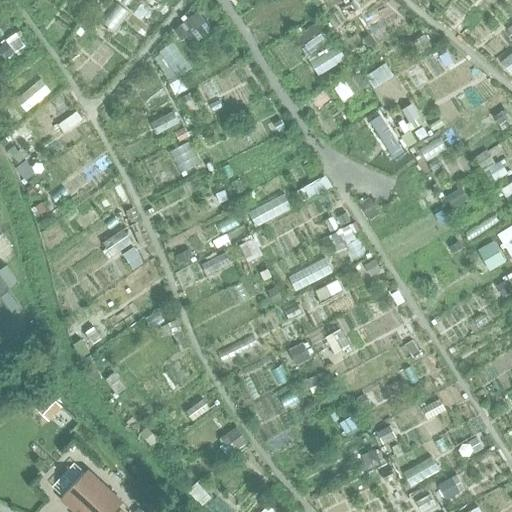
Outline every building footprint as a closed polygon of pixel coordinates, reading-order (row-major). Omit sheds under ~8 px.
[(125,2),(105,17),(113,27),(133,12),(125,2)] [(202,9),(188,18),(200,37),(214,28),(202,9)] [(343,63),(328,22),(302,31),(316,72),(343,63)] [(1,43),(14,59),(33,43),(19,27),(1,43)] [(160,46),(171,75),(190,68),(179,39),(160,46)] [(378,88),(398,75),(389,61),(369,74),(378,88)] [(179,93),(192,87),(185,74),(172,80),(179,93)] [(347,74),(334,83),(347,101),(360,92),(347,74)] [(44,75),(19,97),(30,111),(55,89),(44,75)] [(0,89),(0,117),(9,114),(0,89)] [(415,104),(403,108),(409,128),(422,124),(415,104)] [(386,106),(370,113),(390,159),(406,152),(386,106)] [(165,132),(183,118),(174,107),(156,120),(165,132)] [(65,133),(87,119),(81,109),(58,123),(65,133)] [(426,145),(430,156),(448,148),(444,138),(426,145)] [(203,165),(194,140),(176,146),(184,171),(203,165)] [(511,173),(503,161),(491,169),(501,183),(511,175),(511,173)] [(22,166),(22,176),(41,177),(41,167),(22,166)] [(301,186),(307,200),(336,187),(330,173),(301,186)] [(253,211),(262,225),(295,204),(286,189),(253,211)] [(426,208),(441,201),(436,191),(421,198),(426,208)] [(115,254),(137,240),(128,226),(106,240),(115,254)] [(511,226),(478,246),(491,270),(511,258),(511,226)] [(253,252),(264,249),(261,236),(250,238),(253,252)] [(299,286),(336,271),(330,257),(293,272),(299,286)] [(6,266),(0,270),(0,277),(9,291),(19,284),(6,266)] [(0,297),(0,298),(9,291),(0,277),(0,297)] [(324,297),(345,287),(340,277),(320,288),(324,297)] [(9,291),(0,298),(13,316),(23,309),(9,291)] [(0,297),(0,317),(3,322),(13,316),(0,298),(0,297)] [(342,329),(330,332),(335,352),(347,349),(342,329)] [(310,341),(296,346),(300,360),(315,355),(310,341)] [(196,417),(213,407),(207,398),(190,408),(196,417)] [(358,414),(343,421),(350,436),(365,429),(358,414)] [(220,442),(230,456),(251,441),(241,426),(220,442)] [(87,471),(61,499),(75,511),(114,511),(122,504),(87,471)] [(457,477),(443,484),(450,497),(463,490),(457,477)] [(203,505),(215,496),(202,479),(190,488),(203,505)] [(285,511),(273,500),(262,511),(285,511)]
